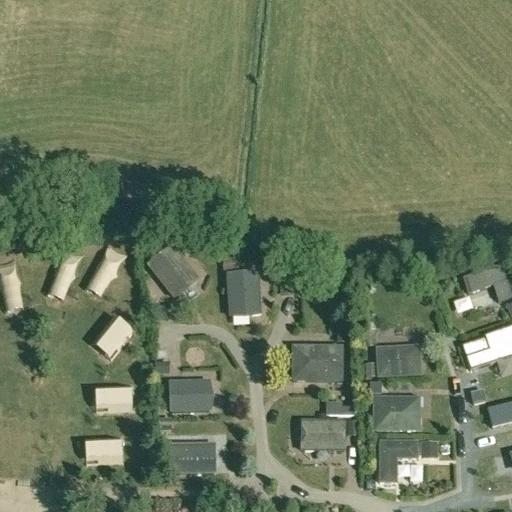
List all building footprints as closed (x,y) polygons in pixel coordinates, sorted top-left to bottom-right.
[(156,242),(138,242),(139,255),(156,254),(156,242)] [(198,281),(171,247),(146,268),(173,301),(198,281)] [(227,262),(227,272),(238,271),(238,261),(227,262)] [(511,292),(504,268),(462,281),(467,297),(492,289),(498,305),(511,300),(511,292)] [(257,274),(226,276),(229,320),(259,318),(257,274)] [(304,285),(288,286),(289,300),(305,299),(304,285)] [(150,309),(138,309),(138,317),(150,319),(150,309)] [(351,332),(339,332),(340,342),(351,342),(351,332)] [(362,339),(362,352),(373,352),(373,339),(362,339)] [(507,344),(473,355),(476,370),(511,358),(507,344)] [(418,348),(376,351),(377,380),(420,378),(418,348)] [(291,349),(291,384),(342,385),(342,349),(291,349)] [(156,371),(135,372),(137,385),(156,385),(156,371)] [(374,373),(366,374),(367,384),(375,383),(374,373)] [(210,383),(168,385),(169,415),(211,414),(210,383)] [(482,393),(470,396),(473,403),(484,400),(482,393)] [(373,400),(373,434),(419,434),(419,400),(373,400)] [(511,404),(492,410),(495,424),(511,419),(511,404)] [(329,411),(328,419),(360,419),(360,410),(329,411)] [(300,424),(300,453),(344,453),(345,425),(300,424)] [(350,426),(350,440),(360,441),(361,425),(350,426)] [(31,430),(0,427),(0,468),(47,472),(49,434),(31,433),(31,430)] [(162,430),(137,432),(138,446),(162,446),(162,430)] [(379,445),(379,486),(396,486),(396,461),(416,461),(416,445),(379,445)] [(422,446),(422,462),(441,461),(441,447),(422,446)] [(214,447),(168,449),(169,477),(215,476),(214,447)]
